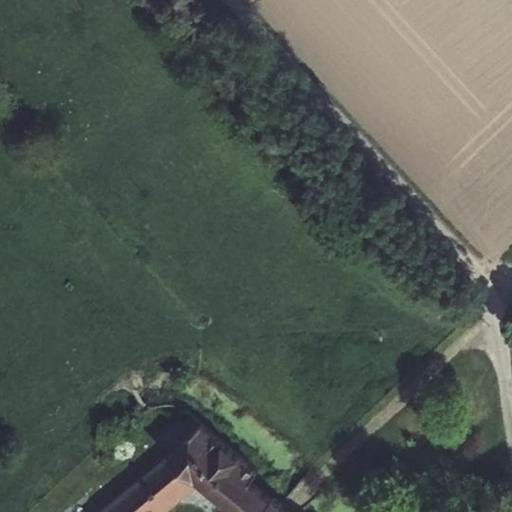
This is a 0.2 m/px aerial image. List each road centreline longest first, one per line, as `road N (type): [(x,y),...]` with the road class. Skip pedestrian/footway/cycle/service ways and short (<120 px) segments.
road 1 (track): [(235,0),(511,297)]
road 2 (track): [(316,465),(511,301)]
